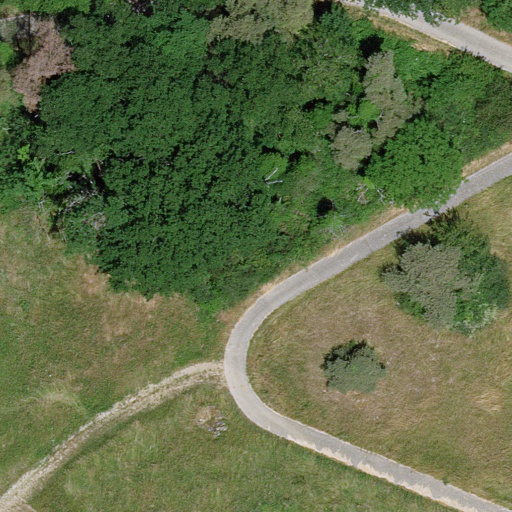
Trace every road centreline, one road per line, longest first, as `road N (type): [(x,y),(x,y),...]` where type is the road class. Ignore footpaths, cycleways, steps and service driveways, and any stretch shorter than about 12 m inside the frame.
road 1 (track): [(511,161),(280,292),(243,334),(234,369),(263,418),(488,511)]
road 2 (track): [(168,0),(0,32)]
road 3 (track): [(511,58),(378,0)]
